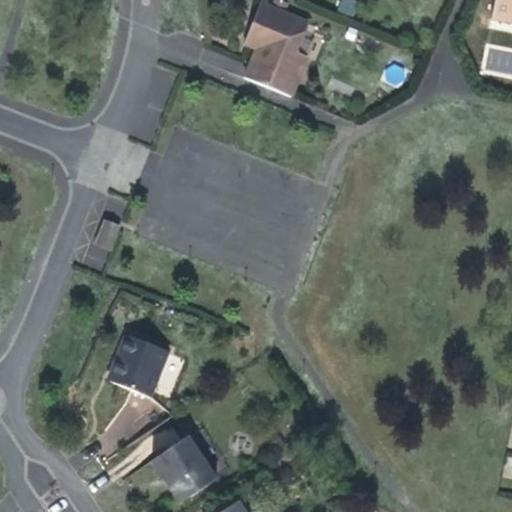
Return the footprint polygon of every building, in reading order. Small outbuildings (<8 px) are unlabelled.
[(511,0),(494,0),(491,18),(511,22),(511,0)] [(306,23),(260,4),(248,35),(260,40),(256,49),(244,78),(291,97),(307,57),(294,52),(306,23)] [(260,40),(248,35),(244,44),(256,49),(260,40)] [(199,64),(240,81),(246,64),(205,48),(199,64)] [(96,245),(110,251),(119,227),(105,222),(96,245)] [(119,356),(109,382),(150,398),(168,352),(125,335),(117,355),(119,356)] [(151,461),(180,504),(215,480),(186,437),(151,461)] [(243,511),(237,502),(221,511),(243,511)]
